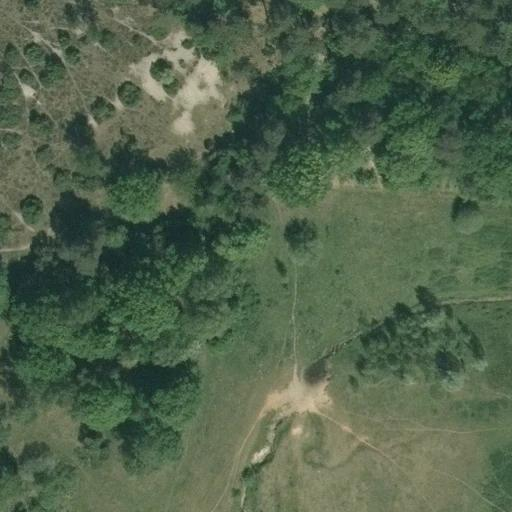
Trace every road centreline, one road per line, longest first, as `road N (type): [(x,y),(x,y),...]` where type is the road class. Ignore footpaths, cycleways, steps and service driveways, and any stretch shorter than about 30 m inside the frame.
road 1 (track): [(333,9),(310,105),(316,160),(85,236),(0,244)]
road 2 (track): [(333,9),(511,57)]
